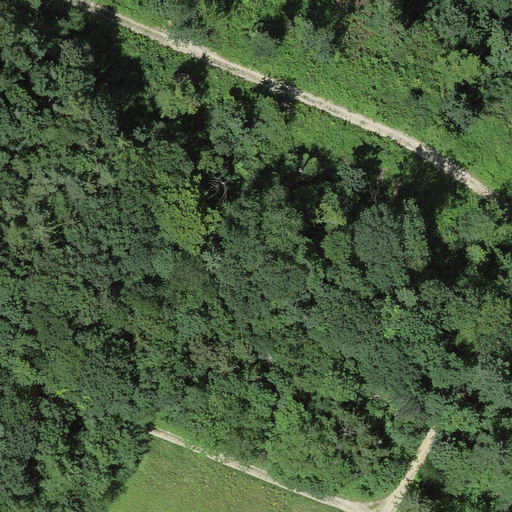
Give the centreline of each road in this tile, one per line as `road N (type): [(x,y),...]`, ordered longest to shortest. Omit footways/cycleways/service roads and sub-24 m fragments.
road 1 (track): [(511,213),(320,96),(84,0)]
road 2 (track): [(390,511),(511,314)]
